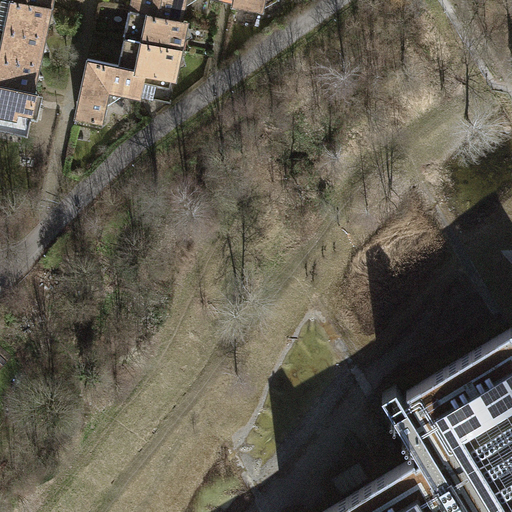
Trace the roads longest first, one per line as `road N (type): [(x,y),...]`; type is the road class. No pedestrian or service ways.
road 1 (track): [(486,74),(321,234),(101,511)]
road 2 (unclassified): [(332,0),(121,153),(0,274)]
road 3 (track): [(293,268),(365,398),(270,511)]
